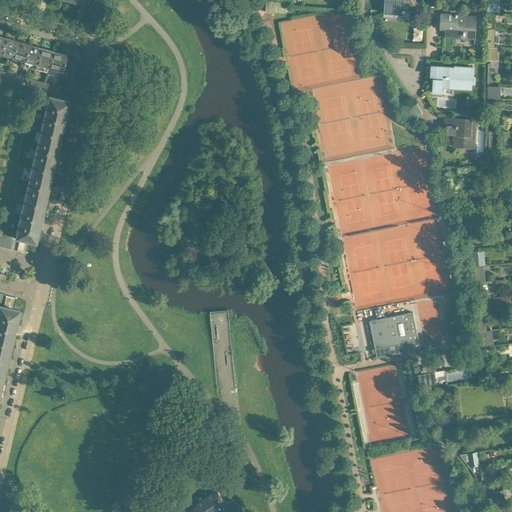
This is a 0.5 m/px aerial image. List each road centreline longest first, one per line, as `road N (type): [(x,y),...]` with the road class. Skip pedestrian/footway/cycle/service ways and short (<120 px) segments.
road 1 (residential): [(47,273),(93,50),(0,15)]
road 2 (residential): [(0,469),(42,297)]
